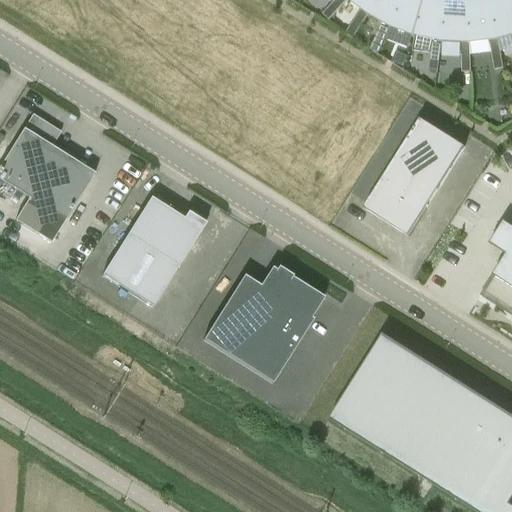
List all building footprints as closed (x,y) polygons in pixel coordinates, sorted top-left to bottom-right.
[(330,20),(347,0),(335,0),(323,14),(330,20)] [(353,38),(369,14),(378,0),(350,0),(362,9),(346,34),(353,38)] [(379,53),(391,27),(403,0),(378,0),(369,14),(383,23),(371,49),(379,53)] [(403,0),(391,27),(385,40),(402,47),(407,49),(413,35),(414,36),(425,0),(403,0)] [(434,40),(429,69),(438,71),(442,42),(447,1),(440,0),(425,0),(414,36),(434,40)] [(470,44),(490,41),(495,70),(504,68),(499,40),(490,0),(468,3),(470,44)] [(511,0),(490,0),(499,40),(511,36),(511,0)] [(442,42),(462,43),(463,72),(471,72),(470,44),(468,3),(447,1),(442,42)] [(403,66),(404,63),(407,57),(400,55),(396,53),(392,62),(403,66)] [(60,133),(33,117),(0,171),(0,187),(28,204),(16,225),(52,247),(96,174),(52,147),(60,133)] [(465,147),(420,120),(364,209),(408,237),(465,147)] [(101,277),(152,309),(205,224),(188,214),(184,220),(150,199),(101,277)] [(511,225),(505,221),(491,242),(508,253),(484,289),(511,307),(511,225)] [(289,277),(288,279),(271,269),(259,287),(243,277),(203,341),(272,385),(312,320),(310,319),(323,299),(289,277)] [(511,511),(511,506),(510,505),(511,501),(511,417),(383,336),(329,421),(475,511),(511,511)]
